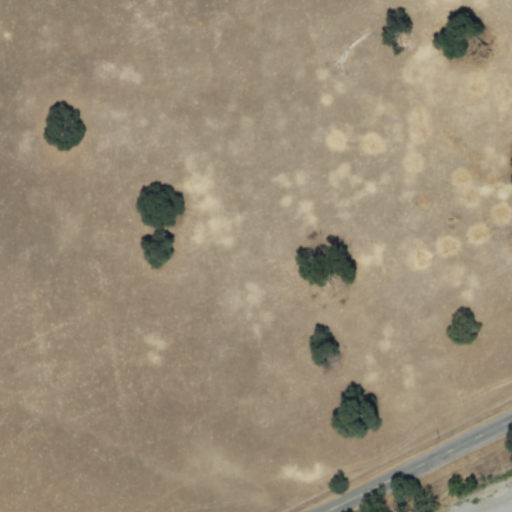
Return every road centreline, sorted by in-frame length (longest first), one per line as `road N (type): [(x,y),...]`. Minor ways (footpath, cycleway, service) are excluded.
road 1 (track): [(487,0),(511,26),(478,276),(408,278),(346,309),(214,305),(103,330),(84,311),(84,218),(60,174)]
road 2 (track): [(23,170),(60,174),(160,160),(218,115),(315,0)]
road 3 (secondary): [(337,511),(511,425)]
road 4 (track): [(16,45),(6,102),(23,170)]
